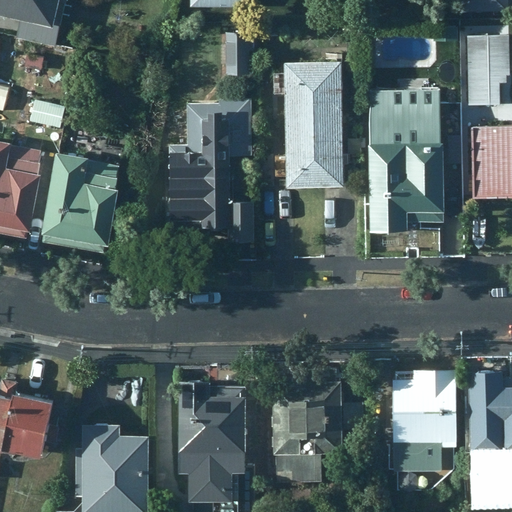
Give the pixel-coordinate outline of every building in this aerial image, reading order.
[(0,0),(0,14),(49,26),(55,0),(66,3),(66,0),(0,0)] [(461,0),(461,13),(506,13),(506,0),(461,0)] [(456,26),(433,27),(434,75),(457,75),(456,26)] [(245,75),(246,34),(229,34),(229,41),(224,41),(225,75),(245,75)] [(508,36),(465,36),(466,106),(499,105),(498,83),(506,83),(505,75),(509,76),(508,36)] [(40,71),(42,56),(24,53),(21,67),(40,71)] [(338,62),(281,63),(281,95),(339,94),(338,62)] [(404,224),(442,223),(438,90),(365,92),(368,234),(404,233),(404,224)] [(339,94),(281,95),(282,126),(339,125),(339,94)] [(185,146),(167,146),(167,230),(226,231),(226,243),(254,243),(254,203),(229,203),(228,158),(250,159),(250,98),(218,98),(217,105),(185,105),(185,146)] [(339,125),(282,126),(283,158),(340,157),(339,125)] [(511,126),(469,127),(470,200),(511,199),(511,126)] [(0,143),(0,234),(25,239),(43,152),(0,143)] [(55,154),(39,242),(103,254),(120,167),(55,154)] [(340,157),(283,158),(284,190),(341,189),(340,157)] [(501,365),(466,366),(467,445),(471,445),(471,468),(511,467),(511,372),(500,373),(501,365)] [(300,376),(269,377),(272,447),(275,447),(276,477),(320,475),(319,446),(341,446),(338,376),(335,376),(334,367),(299,369),(300,376)] [(391,375),(393,466),(397,466),(398,484),(429,485),(454,461),(455,442),(453,367),(412,367),(412,370),(394,370),(394,375),(391,375)] [(0,378),(0,442),(1,443),(13,388),(15,378),(1,375),(0,378)] [(208,376),(178,377),(175,468),(186,468),(185,495),(212,495),(212,511),(218,511),(234,511),(236,466),(242,466),(244,384),(208,383),(208,376)] [(47,395),(13,388),(1,443),(35,451),(47,395)] [(117,431),(117,420),(80,420),(80,445),(74,445),(72,510),(54,509),(53,511),(141,511),(142,510),(146,510),(146,432),(117,431)]
